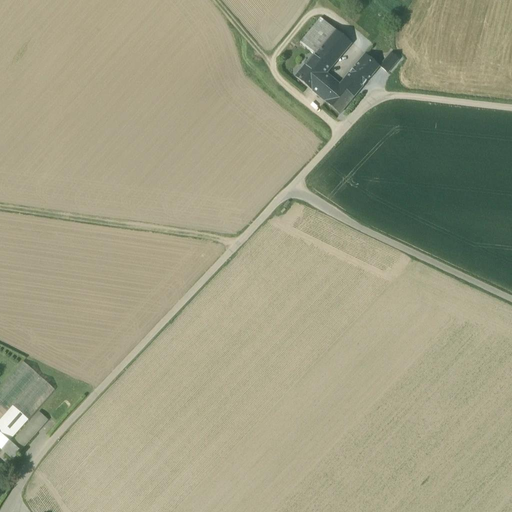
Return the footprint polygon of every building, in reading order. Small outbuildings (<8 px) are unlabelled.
[(300,44),(314,56),(335,31),(321,19),(300,44)] [(296,78),(340,115),(340,114),(354,98),(354,97),(363,86),(363,87),(364,86),(369,79),(370,79),(370,78),(379,68),(380,67),(365,55),(340,85),(326,73),(351,43),(335,31),(314,56),(311,61),(310,60),(310,61),(305,67),(304,68),(297,77),(296,78)] [(399,59),(391,53),(380,67),(387,73),(399,59)] [(23,362),(0,387),(0,433),(10,442),(55,391),(23,362)] [(39,412),(11,443),(21,452),(49,421),(39,412)] [(11,443),(10,442),(0,433),(0,448),(13,461),(21,452),(11,443)]
